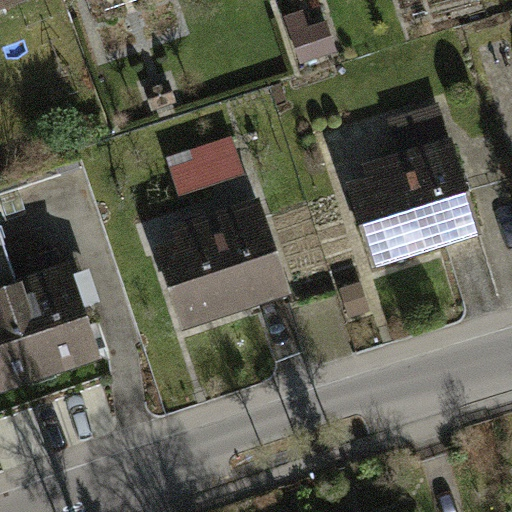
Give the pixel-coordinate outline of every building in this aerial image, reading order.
[(0,0),(0,15),(42,0),(0,0)] [(391,121),(404,160),(450,146),(439,107),(391,121)] [(390,178),(351,190),(374,263),(403,253),(411,255),(438,247),(442,241),(479,230),(453,145),(450,146),(404,160),(386,165),(390,178)] [(204,149),(170,159),(181,194),(215,184),(204,149)] [(198,241),(159,253),(183,324),(213,315),(221,317),(248,309),(252,302),(288,290),(260,206),(193,228),(198,241)] [(0,386),(24,379),(30,381),(58,372),(61,366),(98,354),(70,270),(18,288),(0,234),(0,386)] [(350,318),(371,311),(362,282),(341,289),(350,318)]
